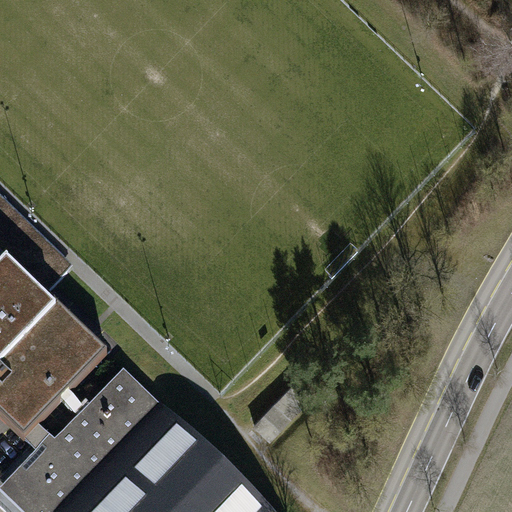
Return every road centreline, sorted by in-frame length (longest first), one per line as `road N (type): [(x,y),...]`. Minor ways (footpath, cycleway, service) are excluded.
road 1 (track): [(511,74),(491,87),(476,132),(374,256),(272,360),(215,402),(0,189)]
road 2 (secondary): [(511,285),(404,511)]
road 3 (track): [(215,402),(225,422),(322,511)]
